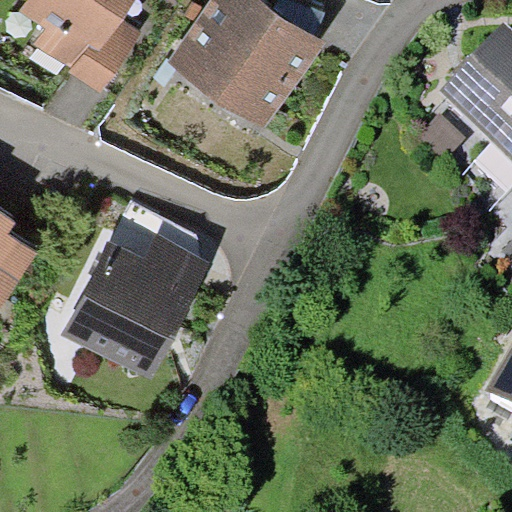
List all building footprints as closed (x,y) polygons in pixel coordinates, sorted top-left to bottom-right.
[(119,0),(26,0),(45,12),(31,32),(98,79),(138,20),(116,5),(119,0)] [(286,0),(215,0),(167,67),(243,121),(315,21),(286,0)] [(511,33),(505,27),(441,93),(492,143),(484,152),(511,179),(511,33)] [(464,137),(439,115),(418,140),(443,161),(464,137)] [(0,293),(42,225),(9,205),(16,193),(0,183),(0,293)] [(146,242),(105,226),(66,325),(156,360),(204,239),(155,220),(146,242)] [(511,344),(487,385),(511,400),(511,344)]
